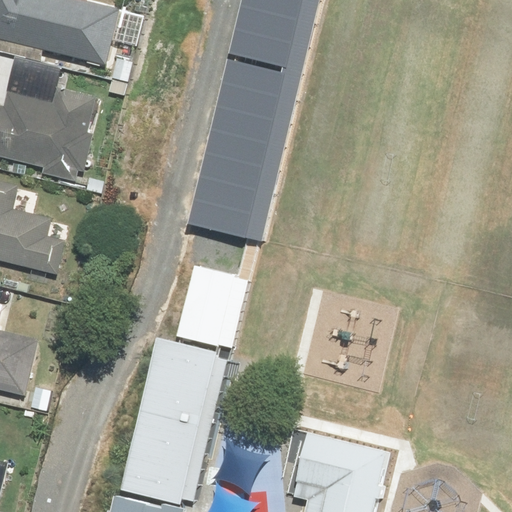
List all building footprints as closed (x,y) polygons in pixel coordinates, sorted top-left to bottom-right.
[(0,0),(0,38),(115,66),(128,10),(87,0),(0,0)] [(0,103),(0,154),(51,167),(49,173),(84,181),(87,171),(92,172),(102,134),(96,132),(105,97),(64,87),(61,102),(15,90),(11,106),(0,103)] [(0,257),(65,275),(74,239),(57,235),(61,218),(22,208),(28,185),(0,178),(0,257)] [(203,260),(187,333),(226,341),(242,269),(203,260)] [(0,387),(33,396),(47,340),(0,327),(0,387)] [(165,335),(130,483),(190,497),(225,349),(165,335)] [(326,511),(380,511),(395,447),(317,430),(307,478),(333,483),(326,511)] [(122,492),(117,511),(184,511),(186,507),(122,492)]
